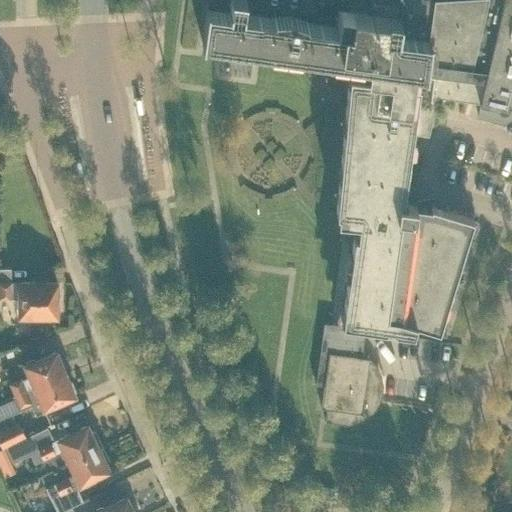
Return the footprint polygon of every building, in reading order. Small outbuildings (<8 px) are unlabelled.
[(324,325),(320,353),(359,358),(359,357),(364,326),(413,333),(413,331),(415,323),(438,331),(472,219),(430,206),(430,207),(402,204),(412,133),(428,136),(432,113),(435,95),(479,104),(479,105),(510,111),(511,99),(511,0),(437,0),(434,1),(431,24),(415,21),(414,25),(400,23),(400,19),(337,11),(335,27),(242,14),(244,0),(229,0),(228,13),(208,10),(208,8),(206,7),(201,43),(203,44),(203,41),(370,65),(368,79),(349,77),(336,213),(338,214),(337,221),(358,225),(356,237),(353,236),(341,327),(324,325)] [(18,317),(56,317),(57,283),(10,282),(10,269),(0,269),(0,298),(18,298),(18,317)] [(56,352),(36,360),(33,358),(26,361),(25,365),(30,376),(21,380),(20,379),(10,383),(15,394),(65,374),(56,352)] [(369,359),(359,357),(359,358),(320,353),(316,383),(315,383),(315,384),(324,385),(320,407),(326,408),(324,421),(344,424),(352,423),(360,420),(368,415),(374,409),(378,401),(381,393),(381,384),(380,376),(367,374),(369,359)] [(54,404),(74,395),(65,374),(15,394),(15,395),(0,401),(0,418),(12,413),(20,407),(31,402),(30,399),(38,396),(44,409),(46,410),(53,407),(54,404)] [(18,422),(0,431),(0,443),(2,448),(22,439),(26,437),(25,436),(18,422)] [(26,437),(22,439),(29,453),(34,463),(42,459),(62,449),(68,461),(98,447),(87,425),(54,441),(47,427),(26,437)] [(46,488),(50,498),(56,510),(82,498),(76,486),(109,470),(98,447),(68,461),(75,474),(55,484),(46,488)] [(132,511),(126,497),(95,511),(132,511)]
